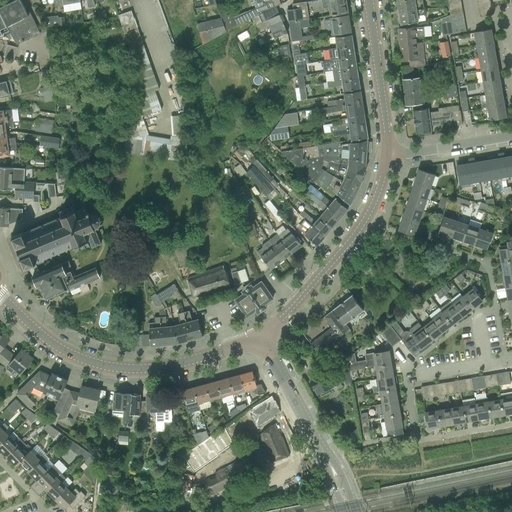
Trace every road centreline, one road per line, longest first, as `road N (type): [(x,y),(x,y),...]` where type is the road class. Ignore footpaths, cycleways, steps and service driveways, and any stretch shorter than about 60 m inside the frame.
road 1 (tertiary): [(9,308),(56,351),(133,373),(169,371),(264,338)]
road 2 (tertiary): [(264,338),(361,223),(388,160)]
road 3 (tertiary): [(388,160),(368,0)]
road 4 (tertiary): [(328,460),(264,338)]
road 5 (residential): [(388,160),(511,140)]
